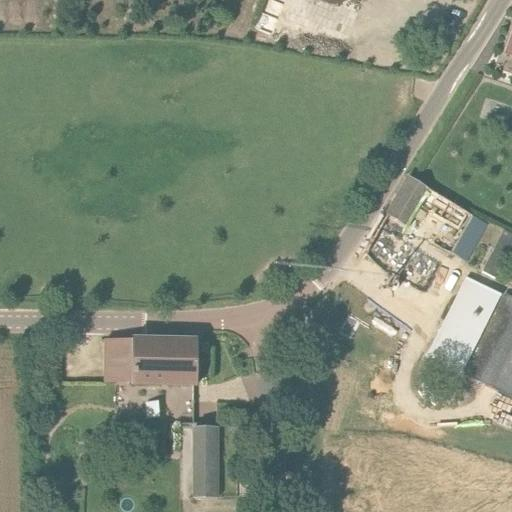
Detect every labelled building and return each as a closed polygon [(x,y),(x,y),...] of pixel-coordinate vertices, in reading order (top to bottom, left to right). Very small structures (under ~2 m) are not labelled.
[(379,230),(365,254),(423,286),(436,264),(399,242),(420,208),(445,222),(432,244),(464,264),(486,225),(408,179),(386,217),(379,230)] [(511,243),(511,235),(503,231),(482,273),(494,279),(511,243)] [(437,362),(511,399),(511,301),(476,284),(437,362)] [(196,386),(196,342),(131,341),(130,386),(196,386)] [(216,429),(193,429),(193,442),(198,442),(198,470),(193,470),(193,499),(216,498),(216,429)]
